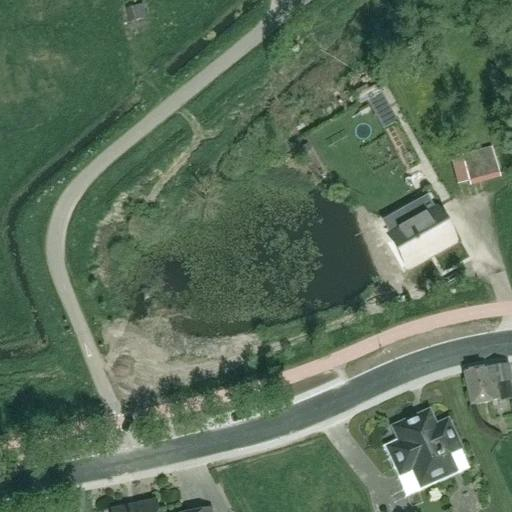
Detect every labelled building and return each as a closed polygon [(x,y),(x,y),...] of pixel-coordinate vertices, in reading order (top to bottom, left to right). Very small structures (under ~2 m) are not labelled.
[(154,9),(150,0),(135,0),(141,14),(154,9)] [(374,116),(389,108),(381,94),(367,102),(374,116)] [(475,151),(483,181),(498,177),(490,147),(475,151)] [(406,266),(452,240),(435,210),(433,211),(428,200),(417,206),(415,203),(397,213),(405,227),(389,236),(406,266)] [(508,365),(463,373),(470,405),(499,400),(497,384),(511,382),(509,368),(508,365)] [(422,487),(455,471),(456,470),(457,470),(458,469),(459,468),(459,466),(460,465),(460,464),(460,463),(459,462),(459,460),(463,459),(446,424),(434,430),(427,416),(395,431),(403,447),(401,448),(399,450),(396,454),(395,457),(395,461),(396,464),(402,476),(414,470),(422,487)] [(211,511),(211,509),(194,511),(157,511),(155,501),(110,511),(211,511)]
